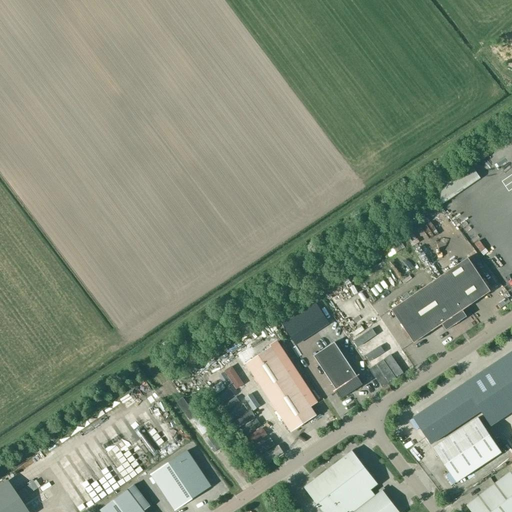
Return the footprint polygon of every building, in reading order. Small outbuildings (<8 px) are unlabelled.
[(480,178),(471,164),(431,192),(440,205),(480,178)] [(468,258),(430,283),(391,309),(414,342),(431,331),(432,332),(434,330),(433,329),(442,323),(446,330),(467,316),(462,310),(490,291),(468,258)] [(360,330),(364,335),(374,328),(371,324),(360,330)] [(245,362),(291,431),(307,420),(308,422),(317,416),(310,405),(311,404),(311,403),(309,404),(305,397),(312,393),(277,341),(245,362)] [(363,384),(335,342),(314,356),(342,398),(363,384)] [(491,426),(511,411),(511,350),(413,417),(431,444),(481,411),(491,426)] [(374,366),(382,361),(377,354),(369,360),(374,366)] [(456,375),(465,366),(462,363),(453,371),(456,375)] [(230,380),(224,385),(230,393),(236,389),(230,380)] [(235,407),(249,424),(261,414),(254,406),(251,408),(244,399),(235,407)] [(478,417),(433,447),(456,482),(501,452),(478,417)] [(257,419),(249,424),(255,434),(263,428),(257,419)] [(126,429),(129,435),(120,440),(124,447),(121,448),(131,467),(139,462),(134,454),(142,450),(130,427),(126,429)] [(211,486),(187,450),(151,474),(175,510),(211,486)] [(323,511),(399,511),(382,490),(375,495),(371,489),(378,484),(352,450),(304,487),(323,511)] [(139,455),(142,463),(149,460),(146,452),(139,455)] [(471,511),(511,511),(511,470),(467,505),(471,511)] [(48,479),(40,484),(36,476),(21,483),(26,492),(40,485),(42,489),(51,484),(48,479)] [(27,511),(7,481),(0,485),(0,511),(27,511)] [(144,511),(143,510),(150,505),(134,484),(101,510),(102,511),(144,511)] [(88,489),(83,493),(92,504),(97,500),(88,489)] [(30,499),(33,505),(48,496),(44,490),(30,499)]
